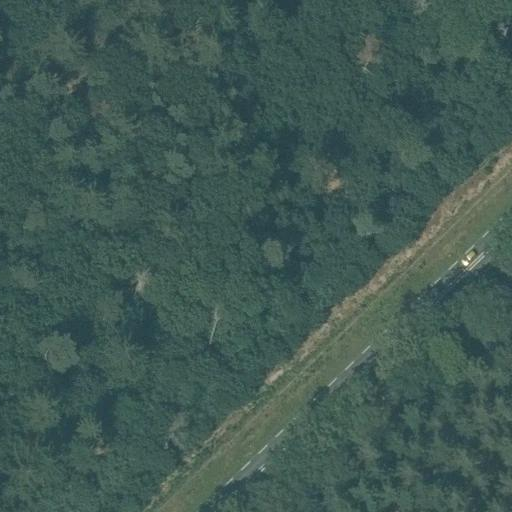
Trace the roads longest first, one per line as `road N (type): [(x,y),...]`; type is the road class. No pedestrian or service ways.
road 1 (primary): [(215,511),(511,226)]
road 2 (unclassified): [(274,511),(511,281)]
